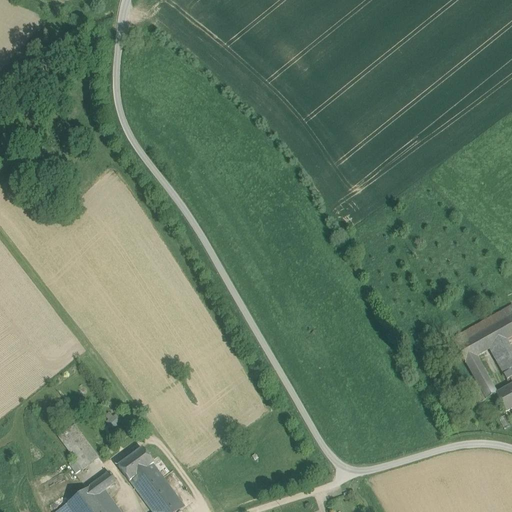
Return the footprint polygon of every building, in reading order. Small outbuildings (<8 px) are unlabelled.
[(511,316),(456,348),(465,364),(477,358),(490,351),(506,341),(511,338),(511,316)] [(511,351),(506,341),(490,351),(511,388),(511,386),(511,351)] [(497,395),(477,358),(465,364),(476,383),(486,401),(496,396),(497,395)] [(476,383),(468,388),(478,406),(486,401),(476,383)] [(497,395),(496,396),(506,413),(511,409),(511,386),(511,388),(497,395)] [(98,458),(74,426),(57,438),(81,470),(98,458)] [(142,450),(118,467),(129,483),(129,482),(153,465),(142,450)] [(180,511),(183,510),(157,474),(159,473),(153,465),(129,482),(150,511),(180,511)] [(107,475),(87,489),(94,499),(102,493),(114,485),(107,475)] [(94,499),(87,489),(65,504),(70,511),(103,511),(101,509),(94,499)] [(102,493),(94,499),(101,509),(110,503),(102,493)] [(115,511),(110,503),(101,509),(103,511),(115,511)]
